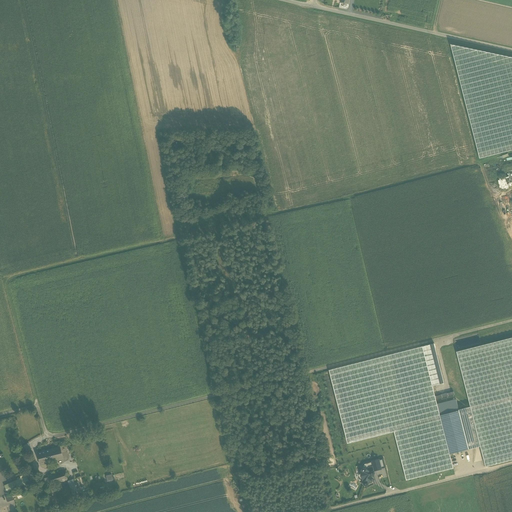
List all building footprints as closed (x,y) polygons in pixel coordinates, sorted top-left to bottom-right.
[(511,57),(451,45),(480,159),(511,150),(511,57)] [(349,163),(327,168),(328,171),(333,170),(334,174),(345,171),(344,166),(350,165),(349,163)] [(511,459),(511,337),(457,352),(470,407),(480,447),(485,467),(511,459)] [(406,480),(453,468),(432,386),(444,383),(434,344),(329,370),(348,443),(394,432),(406,480)] [(450,454),(469,449),(459,410),(456,399),(437,404),(450,454)] [(469,449),(480,447),(470,407),(459,410),(469,449)] [(28,443),(23,446),(27,452),(32,449),(28,443)] [(59,448),(50,450),(51,454),(54,453),(55,457),(55,456),(57,461),(62,459),(59,448)] [(50,450),(37,453),(40,465),(57,461),(55,456),(55,457),(54,453),(51,454),(50,450)] [(379,460),(372,461),(374,466),(375,471),(381,469),(379,460)] [(364,463),(362,467),(368,470),(369,467),(374,466),(372,461),(364,463)] [(372,471),(371,472),(368,470),(362,467),(360,467),(359,469),(359,471),(361,472),(362,473),(361,475),(362,477),(363,478),(363,479),(362,481),(362,482),(364,483),(364,485),(365,486),(367,485),(368,484),(367,482),(368,481),(369,481),(371,477),(371,475),(373,475),(374,474),(374,472),(372,471)] [(59,473),(48,476),(50,485),(68,480),(65,471),(62,472),(63,473),(59,474),(59,473)] [(21,478),(4,486),(7,493),(29,483),(26,476),(21,478)]
